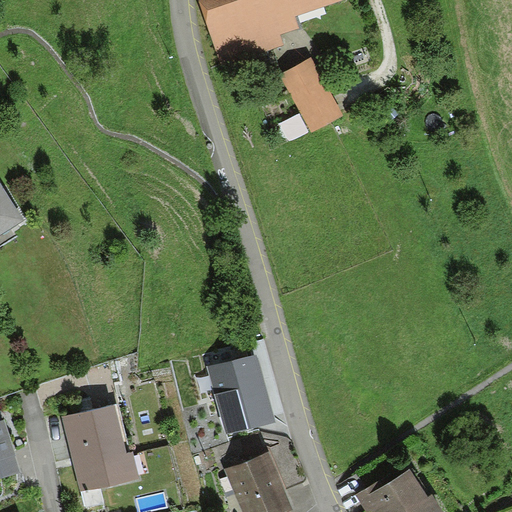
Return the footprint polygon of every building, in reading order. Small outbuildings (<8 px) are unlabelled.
[(199,0),(222,67),(284,46),(280,35),(300,28),(296,16),(343,0),(199,0)] [(311,58),(280,75),(311,132),(343,115),(311,58)] [(0,235),(24,220),(0,181),(0,235)] [(226,435),(275,422),(257,354),(207,368),(226,435)] [(80,493),(140,478),(134,452),(127,454),(115,404),(62,417),(80,493)] [(0,478),(21,472),(4,419),(0,420),(0,478)] [(288,511),(289,511),(293,510),(269,451),(225,470),(242,511),(288,511)] [(379,480),(355,495),(366,511),(367,511),(371,510),(372,511),(443,511),(432,494),(428,496),(410,469),(383,486),(379,480)]
